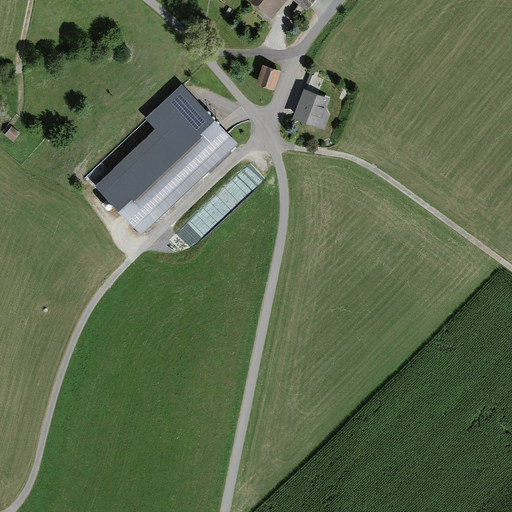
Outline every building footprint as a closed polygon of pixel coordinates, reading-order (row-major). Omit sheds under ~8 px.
[(245,0),(271,21),(289,0),(291,0),(305,12),(315,0),(245,0)] [(117,51),(105,54),(106,62),(119,60),(117,51)] [(280,73),(264,68),(258,86),(274,92),(280,73)] [(98,186),(141,233),(236,144),(182,86),(148,119),(158,130),(98,186)] [(332,100),(306,91),(296,120),(322,129),(332,100)] [(20,132),(12,125),(5,133),(13,140),(20,132)]
